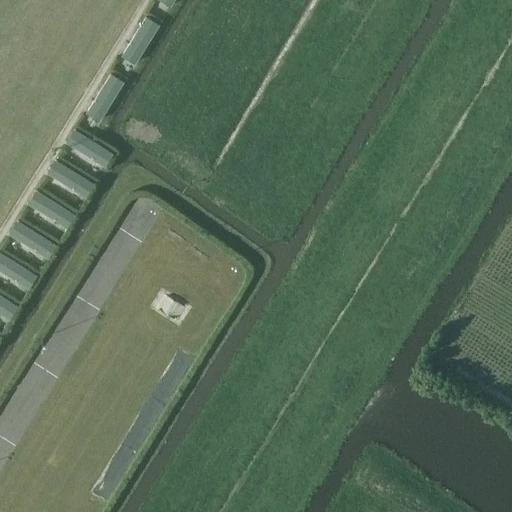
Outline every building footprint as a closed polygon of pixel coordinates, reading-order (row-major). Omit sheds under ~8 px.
[(122,56),(136,64),(157,28),(144,20),(122,56)] [(87,112),(101,120),(122,85),(109,76),(87,112)] [(77,132),(69,145),(104,168),(113,154),(77,132)] [(57,163),(49,176),(84,198),(93,185),(57,163)] [(36,193),(27,206),(63,228),(71,215),(36,193)] [(17,223),(9,236),(44,258),(52,245),(17,223)] [(0,254),(0,272),(25,288),(33,275),(0,254)] [(0,297),(0,315),(6,319),(14,306),(0,297)]
